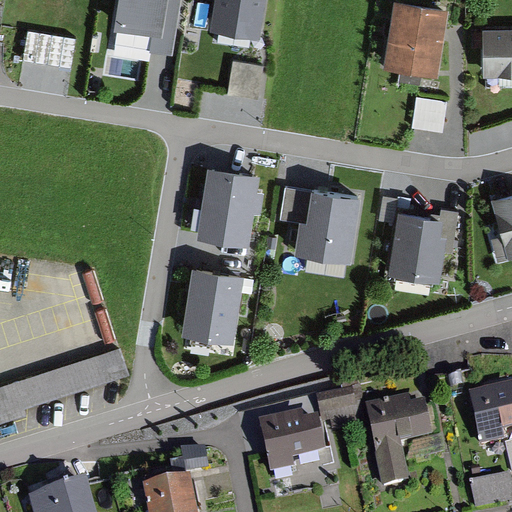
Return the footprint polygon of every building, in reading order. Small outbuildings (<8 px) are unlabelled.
[(164,0),(121,0),(118,23),(160,29),(164,0)] [(260,0),(217,0),(213,28),(255,35),(260,0)] [(417,73),(427,75),(438,7),(397,0),(395,0),(384,68),(395,69),(408,72),(417,73)] [(183,29),(187,3),(174,1),(170,27),(183,29)] [(33,27),(28,57),(76,66),(81,36),(33,27)] [(511,28),(482,30),(484,72),(511,70),(511,28)] [(236,59),(233,93),(265,96),(268,62),(236,59)] [(410,125),(439,130),(443,101),(415,97),(410,125)] [(258,175),(209,168),(200,236),(248,243),(258,175)] [(495,260),(511,254),(511,192),(494,198),(501,221),(485,226),(495,260)] [(349,260),(358,200),(310,193),(301,253),(349,260)] [(439,216),(391,208),(383,271),(436,279),(441,249),(451,251),(456,210),(440,207),(439,216)] [(45,276),(66,349),(117,334),(95,261),(45,276)] [(233,340),(241,278),(228,276),(229,273),(194,268),(185,333),(233,340)] [(0,380),(0,413),(126,372),(116,343),(0,380)] [(504,423),(511,420),(511,376),(471,387),(478,410),(481,438),(506,432),(504,423)] [(324,425),(359,421),(355,389),(321,393),(324,425)] [(401,436),(437,430),(430,392),(367,404),(382,484),(409,479),(401,436)] [(285,456),(319,448),(311,411),(258,423),(269,473),(288,469),(285,456)] [(204,462),(202,442),(171,445),(173,465),(204,462)] [(148,511),(192,511),(187,471),(144,478),(148,511)] [(479,510),(511,501),(511,475),(473,486),(479,510)] [(36,511),(90,511),(80,477),(30,490),(36,511)]
